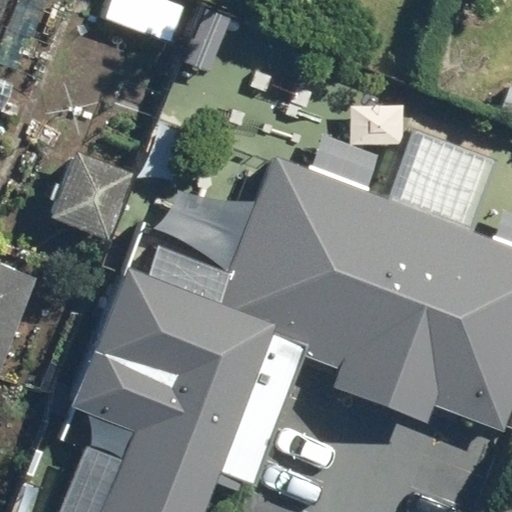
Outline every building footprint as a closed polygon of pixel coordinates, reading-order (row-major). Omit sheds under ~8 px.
[(0,67),(31,80),(63,0),(7,0),(0,18),(0,67)] [(165,39),(178,4),(168,0),(102,0),(97,14),(165,39)] [(227,18),(194,4),(173,55),(205,69),(227,18)] [(100,237),(127,169),(69,146),(42,214),(100,237)] [(205,511),(221,511),(290,326),(488,398),(511,334),(511,265),(247,168),(208,274),(121,242),(62,403),(125,426),(92,511),(194,511),(196,508),(205,511)] [(0,350),(29,276),(0,264),(0,350)] [(511,511),(511,487),(499,511),(511,511)]
